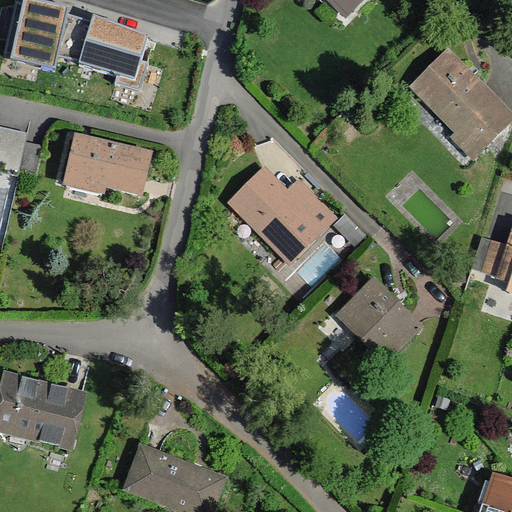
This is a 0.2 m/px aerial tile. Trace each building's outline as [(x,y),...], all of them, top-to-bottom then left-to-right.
[(73,5),(51,0),(16,0),(3,58),(57,70),(73,5)] [(324,0),(349,26),(375,0),(324,0)] [(152,35),(95,16),(79,66),(136,85),(152,35)] [(447,49),(408,86),(471,154),(511,117),(447,49)] [(0,122),(0,161),(22,168),(33,132),(0,122)] [(40,169),(45,142),(31,140),(27,166),(40,169)] [(157,160),(79,142),(69,189),(147,206),(157,160)] [(266,168),(227,203),(287,268),(338,222),(298,179),(286,190),(266,168)] [(511,225),(506,245),(491,240),(480,274),(509,283),(506,291),(511,293),(511,225)] [(369,277),(333,313),(385,364),(420,328),(369,277)] [(83,395),(3,373),(0,383),(0,435),(67,454),(83,395)] [(215,511),(228,480),(139,445),(121,491),(175,511),(215,511)] [(482,511),(511,511),(511,485),(500,481),(498,487),(491,510),(484,507),(482,511)] [(479,506),(484,507),(491,510),(498,487),(487,484),(479,506)]
